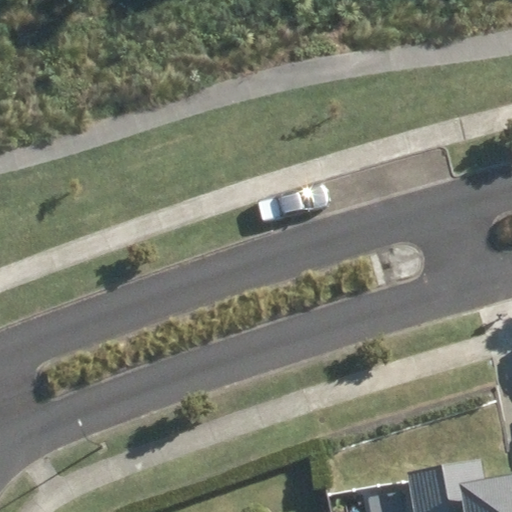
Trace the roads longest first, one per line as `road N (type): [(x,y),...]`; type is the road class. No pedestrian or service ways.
road 1 (tertiary): [(466,290),(0,444)]
road 2 (tertiary): [(0,360),(279,257),(445,208)]
